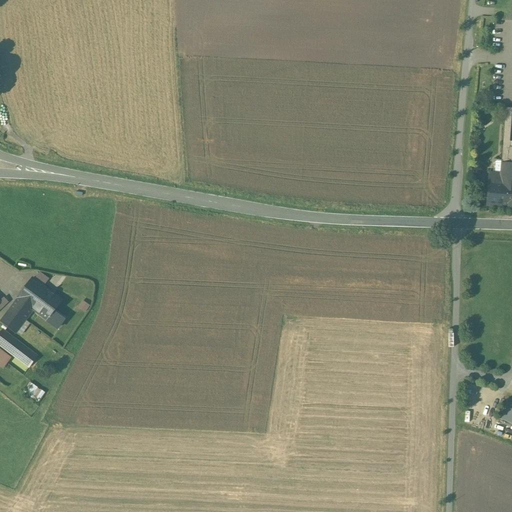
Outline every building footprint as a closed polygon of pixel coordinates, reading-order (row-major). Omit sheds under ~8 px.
[(511,147),(509,148),(511,111),(511,108),(505,108),(501,173),(489,172),(486,206),(511,207),(511,147)] [(33,310),(48,291),(33,279),(0,321),(15,333),(25,320),(33,310)] [(61,301),(48,291),(33,310),(58,328),(64,320),(53,312),(61,301)] [(87,312),(91,305),(84,300),(79,307),(87,312)] [(12,338),(2,330),(0,333),(0,345),(29,368),(37,357),(12,338)] [(0,348),(0,366),(3,369),(12,357),(0,348)] [(25,394),(42,401),(46,390),(30,383),(25,394)] [(511,399),(508,398),(499,419),(511,424),(511,399)]
